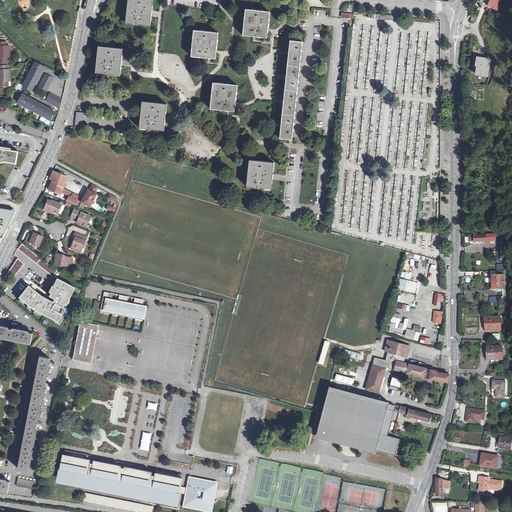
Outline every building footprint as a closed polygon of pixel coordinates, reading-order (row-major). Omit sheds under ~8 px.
[(130,0),(128,23),(153,26),(155,13),(156,0),(154,0),(130,0)] [(502,0),(492,0),(489,6),(498,10),(502,0)] [(255,37),(267,38),(270,12),(245,9),(242,35),(255,37)] [(192,56),(216,59),(217,46),(219,34),(195,31),(192,56)] [(0,60),(7,61),(7,55),(9,55),(9,44),(7,44),(7,40),(0,40),(0,60)] [(291,139),(301,41),(289,40),(288,52),(286,76),(283,100),(281,124),(279,138),(291,139)] [(97,72),(121,75),(123,62),(124,49),(100,46),(97,72)] [(486,59),(477,57),(476,64),(477,65),(476,74),(486,76),(490,59),(487,59),(488,57),(486,56),(486,59)] [(42,70),(45,66),(36,61),(23,85),(32,90),(34,85),(33,85),(37,78),(38,78),(41,74),(40,73),(42,70)] [(0,78),(0,84),(8,84),(8,79),(10,79),(10,68),(8,68),(8,64),(0,64),(0,67),(0,68),(0,77),(1,79),(0,78)] [(39,87),(46,90),(53,77),(46,74),(39,87)] [(222,111),(234,112),(235,105),(237,86),(213,83),(210,109),(222,111)] [(22,93),(18,101),(50,119),(52,115),(54,111),(50,108),(49,109),(43,105),(43,104),(34,99),(33,100),(26,96),(27,95),(22,93)] [(60,98),(50,93),(46,100),(56,105),(60,98)] [(151,130),(165,132),(167,119),(168,105),(144,103),(141,129),(151,130)] [(76,127),(83,128),(84,113),(78,113),(76,127)] [(16,163),(18,152),(3,149),(0,148),(0,161),(4,162),(4,161),(16,163)] [(246,187),(270,190),(272,177),(273,164),(249,160),(246,187)] [(56,185),(64,188),(68,177),(54,171),(52,175),(51,179),(53,180),(54,179),(58,180),(56,185)] [(54,179),(53,180),(51,186),(50,190),(61,194),(64,188),(56,185),(58,180),(54,179)] [(79,207),(83,209),(86,204),(90,206),(96,194),(88,190),(79,207)] [(109,194),(107,199),(117,205),(117,204),(116,198),(109,194)] [(49,210),(54,212),(56,212),(59,214),(63,204),(53,200),(52,201),(49,200),(46,206),(45,210),(48,212),(49,210)] [(106,209),(114,213),(116,208),(108,204),(106,209)] [(0,237),(1,238),(15,211),(0,208),(0,237)] [(92,216),(78,211),(75,218),(77,218),(80,219),(78,223),(88,226),(92,216)] [(36,235),(33,234),(32,236),(29,234),(26,241),(30,243),(30,242),(39,246),(43,237),(42,236),(36,233),(36,235)] [(85,241),(86,237),(77,234),(76,237),(77,238),(76,242),(73,249),(82,253),(85,246),(86,242),(87,241),(85,241)] [(22,244),(18,250),(53,278),(58,271),(54,269),(22,244)] [(61,254),(57,253),(55,263),(71,267),(73,259),(63,256),(63,255),(61,254)] [(18,259),(7,273),(14,278),(25,264),(18,259)] [(492,280),(492,283),(502,283),(502,277),(505,277),(504,271),(497,271),(497,277),(491,277),(492,280)] [(29,286),(19,298),(33,310),(56,322),(64,305),(73,288),(58,280),(49,297),(54,300),(53,303),(41,296),(29,286)] [(502,283),(492,283),(492,287),(492,291),(503,290),(503,297),(500,299),(500,305),(506,305),(505,283),(502,283)] [(100,311),(143,319),(145,307),(142,307),(143,300),(134,298),(133,305),(127,304),(128,297),(119,295),(118,302),(107,300),(108,293),(104,292),(102,302),(100,311)] [(434,293),(433,303),(443,304),(444,294),(434,293)] [(442,323),(443,311),(433,310),(432,322),(442,323)] [(402,332),(403,329),(397,328),(400,314),(397,313),(395,325),(391,324),(390,330),(402,332)] [(500,317),(485,318),(485,323),(486,332),(501,331),(500,317)] [(98,325),(80,322),(73,359),(91,362),(98,325)] [(0,337),(28,343),(30,333),(22,331),(20,330),(20,329),(16,328),(16,329),(14,329),(14,330),(1,327),(1,326),(0,325),(0,337)] [(418,341),(421,332),(407,328),(404,337),(418,341)] [(430,344),(431,338),(421,336),(420,343),(430,344)] [(328,341),(323,340),(317,362),(322,363),(328,341)] [(390,353),(406,357),(408,358),(411,346),(387,340),(384,352),(390,353)] [(500,346),(485,346),(485,352),(487,352),(487,356),(487,359),(500,359),(500,346)] [(362,354),(345,349),(343,355),(360,361),(362,354)] [(395,361),(405,364),(405,361),(406,357),(390,353),(388,362),(377,359),(376,365),(386,367),(393,370),(395,361)] [(46,367),(48,358),(37,356),(28,405),(21,447),(17,469),(27,470),(28,461),(29,462),(29,460),(30,460),(31,457),(31,456),(30,456),(30,455),(32,441),(33,442),(33,440),(34,440),(35,436),(34,436),(34,434),(33,434),(36,418),(37,418),(38,417),(39,413),(38,413),(39,411),(38,411),(41,394),(42,394),(42,393),(43,393),(44,389),(43,389),(43,388),(42,387),(45,373),(46,373),(46,372),(47,373),(48,369),(47,368),(47,367),(46,367)] [(406,373),(408,363),(405,364),(395,361),(393,370),(406,373)] [(408,363),(406,373),(406,374),(428,380),(429,369),(414,365),(411,364),(408,363)] [(386,367),(376,365),(374,364),(368,390),(380,393),(386,367)] [(429,369),(428,380),(449,383),(449,379),(450,374),(437,372),(437,370),(429,369)] [(502,384),(491,382),(489,390),(494,391),(493,393),(493,398),(500,399),(502,384)] [(328,387),(328,389),(321,413),(321,414),(316,435),(321,437),(321,438),(320,439),(328,441),(328,440),(328,438),(357,446),(395,455),(399,439),(387,436),(395,406),(387,404),(388,402),(328,387)] [(412,415),(412,417),(428,422),(430,418),(430,415),(419,412),(419,411),(417,411),(409,409),(409,408),(401,406),(399,412),(412,415)] [(484,412),(467,409),(466,414),(465,422),(474,423),(474,419),(483,420),(484,412)] [(158,450),(159,432),(150,431),(149,449),(158,450)] [(511,440),(501,438),(501,440),(500,443),(500,449),(510,450),(511,440)] [(175,505),(178,493),(179,487),(181,479),(158,474),(157,477),(155,477),(153,476),(154,473),(126,467),(126,468),(124,468),(123,468),(123,466),(95,460),(95,464),(93,464),(92,463),(93,460),(65,454),(61,468),(60,476),(59,481),(85,486),(85,484),(86,478),(88,479),(90,479),(94,481),(99,483),(105,486),(108,487),(112,488),(116,489),(121,490),(127,491),(131,491),(136,491),(141,491),(143,491),(147,491),(150,491),(152,492),(151,497),(150,500),(175,505)] [(499,458),(482,455),(481,459),(480,467),(497,469),(499,458)] [(0,490),(7,491),(9,482),(0,480),(0,479),(0,478),(0,490)] [(33,488),(35,482),(25,480),(17,478),(16,486),(33,489),(33,488)] [(85,484),(85,486),(150,500),(151,497),(152,492),(150,491),(147,491),(143,491),(141,491),(136,491),(131,491),(127,491),(121,490),(116,489),(112,488),(108,487),(105,486),(99,483),(94,481),(90,479),(88,479),(86,478),(85,484)] [(190,478),(188,489),(186,495),(184,507),(209,511),(210,511),(214,499),(217,484),(190,478)] [(491,480),(481,478),(480,484),(482,484),(480,492),(489,494),(489,491),(502,493),(504,483),(494,481),(494,482),(491,482),(491,480)] [(450,482),(437,480),(437,484),(436,496),(439,496),(444,495),(444,489),(449,488),(450,482)] [(186,495),(188,489),(179,487),(178,493),(186,495)] [(81,501),(136,511),(149,511),(150,507),(143,506),(137,505),(83,494),(81,501)] [(485,511),(485,502),(476,502),(476,511),(485,511)] [(447,511),(447,503),(433,503),(433,511),(447,511)]
